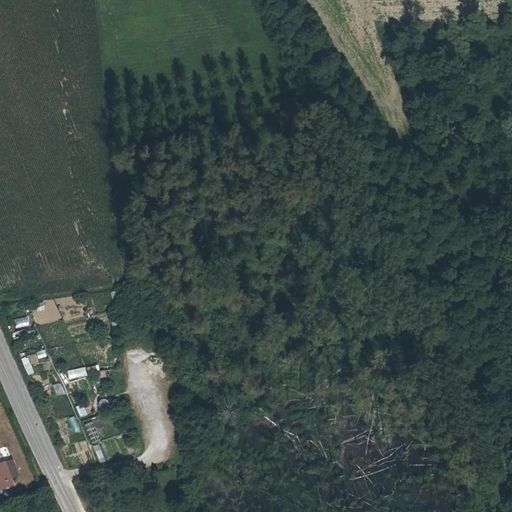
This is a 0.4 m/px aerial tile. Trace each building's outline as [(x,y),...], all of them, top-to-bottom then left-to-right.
[(75,367),(82,366),(81,356),(74,357),(75,367)] [(68,380),(87,375),(85,366),(66,371),(68,380)] [(61,382),(53,384),(56,396),(64,394),(61,382)] [(109,403),(109,401),(108,400),(107,399),(105,398),(102,398),(101,399),(99,401),(98,403),(98,405),(100,407),(102,409),(104,409),(106,409),(108,407),(109,405),(109,403)] [(70,418),(74,429),(79,427),(75,416),(70,418)] [(91,443),(100,440),(92,421),(84,424),(91,443)] [(93,446),(98,461),(104,460),(98,444),(93,446)] [(0,484),(11,479),(1,460),(0,460),(0,484)]
